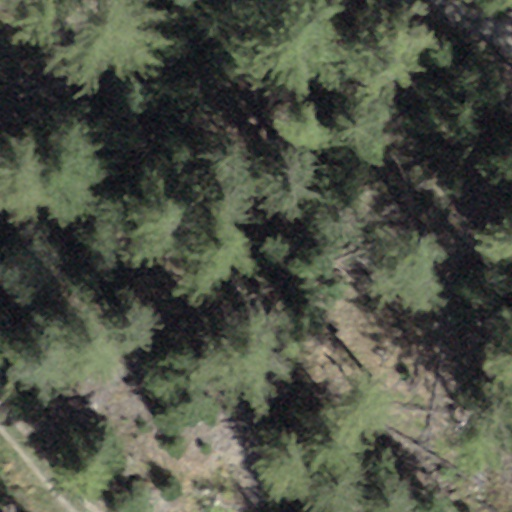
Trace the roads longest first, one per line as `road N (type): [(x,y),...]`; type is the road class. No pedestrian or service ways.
road 1 (track): [(511,343),(328,447),(241,482),(75,474),(59,482),(83,511)]
road 2 (track): [(511,52),(384,0)]
